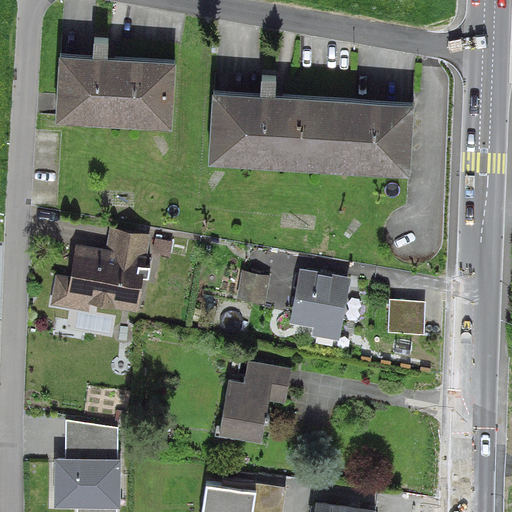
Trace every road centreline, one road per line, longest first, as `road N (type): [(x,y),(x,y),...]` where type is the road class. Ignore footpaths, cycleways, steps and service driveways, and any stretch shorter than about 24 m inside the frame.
road 1 (residential): [(11,511),(28,0)]
road 2 (residential): [(183,0),(488,54)]
road 3 (secondary): [(481,203),(471,511)]
road 4 (secondary): [(488,54),(481,203)]
